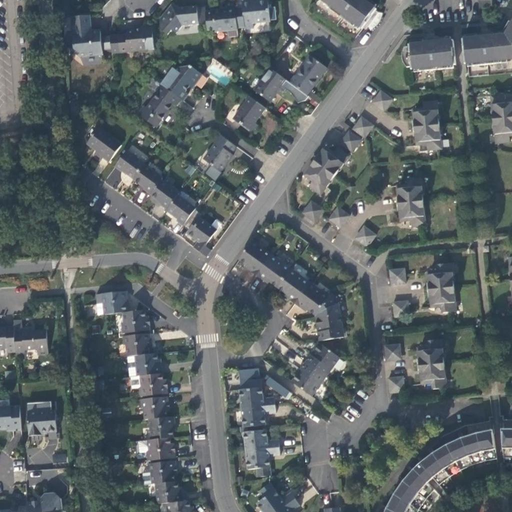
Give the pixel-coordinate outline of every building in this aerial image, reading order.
[(251,0),(242,1),(243,8),(245,27),(245,28),(254,27),(253,21),(270,20),(267,0),(263,0),(257,1),(251,1),(251,0)] [(319,0),(335,12),(333,14),(345,24),(347,21),(359,29),(360,28),(373,10),(374,9),(372,8),(374,5),(368,0),(362,0),(319,0)] [(237,28),(245,27),(243,8),(235,8),(235,3),(225,4),(226,10),(213,11),(206,12),(207,22),(208,30),(215,29),(215,31),(237,29),(237,28)] [(197,8),(197,6),(185,8),(183,10),(174,4),(169,10),(160,20),(161,26),(161,29),(169,35),(172,31),(177,34),(183,27),(199,24),(199,23),(197,8)] [(206,7),(197,8),(199,23),(207,22),(206,12),(206,7)] [(376,12),(373,10),(360,28),(363,30),(376,12)] [(92,29),(91,16),(73,17),(76,53),(81,58),(104,55),(104,51),(102,38),(102,31),(95,32),(92,29)] [(511,23),(506,33),(494,35),(495,39),(487,40),(480,40),(479,36),(467,38),(468,41),(465,42),(468,66),(482,65),(483,68),(498,67),(497,63),(511,61),(511,23)] [(112,50),(113,54),(148,50),(155,50),(154,38),(153,26),(141,27),(141,30),(130,31),(127,35),(111,37),(112,50)] [(102,38),(104,51),(112,50),(111,37),(102,38)] [(442,66),(457,65),(454,40),(451,41),(451,38),(440,39),(440,42),(431,43),(425,43),(424,40),(412,41),(413,45),(410,45),(410,48),(406,48),(405,49),(404,52),(405,61),(407,64),(409,67),(412,67),(413,69),(428,67),(428,71),(443,69),(442,66)] [(295,76),(290,83),(307,96),(310,91),(327,68),(317,61),(311,57),(296,77),(295,76)] [(166,78),(161,85),(180,99),(181,100),(186,93),(186,92),(189,86),(192,88),(194,85),(202,75),(191,66),(178,68),(176,71),(175,70),(168,79),(166,78)] [(284,87),(288,82),(271,69),(255,91),(270,102),(273,97),(276,93),(281,96),(286,89),(284,87)] [(176,105),(180,99),(161,85),(152,78),(147,84),(158,92),(147,108),(144,106),(138,114),(156,126),(165,114),(173,103),(176,105)] [(393,99),(392,99),(381,89),(371,102),(384,112),(393,99)] [(323,100),(310,91),(307,96),(319,105),(323,100)] [(492,96),(496,144),(511,143),(510,134),(511,133),(511,103),(506,104),(506,95),(492,96)] [(252,123),(264,107),(250,97),(242,107),(233,120),(250,132),(255,125),(252,123)] [(443,150),(438,101),(423,103),(424,112),(414,113),(414,118),(416,139),(417,143),(427,142),(428,151),(443,150)] [(374,125),(361,116),(352,129),(364,138),(374,125)] [(121,144),(98,127),(86,144),(91,147),(95,151),(93,153),(101,159),(102,157),(108,161),(121,144)] [(361,140),(350,132),(349,131),(339,143),(352,152),(361,140)] [(231,154),(236,147),(221,136),(212,148),(204,160),(221,172),(233,155),(231,154)] [(320,195),(349,156),(338,148),(332,156),(324,149),(320,155),(311,167),(306,173),(314,179),(309,187),(320,195)] [(145,165),(127,151),(115,167),(121,171),(121,170),(124,172),(126,174),(127,174),(134,179),(145,165)] [(142,189),(150,195),(161,180),(162,178),(145,165),(134,179),(133,180),(140,185),(144,188),(142,189)] [(426,227),(421,178),(407,179),(408,189),(397,190),(398,198),(399,213),(400,220),(411,219),(411,228),(426,227)] [(179,194),(161,180),(150,195),(155,198),(155,200),(157,201),(160,204),(160,205),(167,210),(178,196),(179,194)] [(355,187),(349,183),(346,188),(351,192),(355,187)] [(196,209),(178,196),(167,210),(167,211),(174,217),(177,219),(176,220),(184,226),(195,211),(196,209)] [(323,211),(311,202),(302,214),(314,223),(323,211)] [(350,216),(340,209),(338,208),(330,221),(341,229),(350,216)] [(196,241),(192,247),(207,257),(211,251),(205,246),(216,230),(198,217),(200,214),(195,211),(184,226),(189,229),(186,233),(190,237),(196,241)] [(376,236),(364,227),(355,239),(367,248),(376,236)] [(251,272),(257,276),(272,255),(254,242),(240,261),(246,266),(253,270),(251,272)] [(269,282),(278,289),(292,270),(272,255),(257,276),(264,281),(265,279),(269,282)] [(456,313),(452,265),(437,266),(438,275),(428,276),(429,283),(430,298),(431,307),(441,306),(442,314),(456,313)] [(290,300),(296,305),(311,284),(292,270),(278,289),(285,294),(291,298),(290,300)] [(404,270),(389,271),(390,286),(406,285),(404,270)] [(307,310),(316,316),(330,298),(311,284),(296,305),(301,309),(303,307),(307,310)] [(104,316),(106,316),(122,315),(126,314),(126,307),(125,302),(128,302),(127,294),(102,296),(103,305),(97,306),(98,316),(104,316)] [(318,327),(320,342),(320,343),(344,339),(339,304),(333,295),(330,298),(316,316),(316,318),(318,327)] [(95,297),(96,306),(97,306),(103,305),(102,296),(95,297)] [(408,303),(392,304),(394,319),(409,317),(408,303)] [(121,326),(122,335),(150,333),(149,323),(146,324),(145,318),(145,313),(126,314),(122,315),(123,326),(121,326)] [(25,319),(17,319),(17,326),(17,331),(26,330),(26,328),(25,319)] [(11,351),(19,350),(17,331),(17,326),(4,327),(0,326),(0,347),(11,346),(11,351)] [(26,330),(17,331),(19,350),(19,357),(29,356),(28,349),(41,348),(41,354),(52,353),(50,329),(40,329),(36,330),(36,327),(26,328),(26,330)] [(125,346),(127,358),(149,356),(149,350),(148,345),(151,344),(151,336),(122,338),(123,346),(125,346)] [(447,389),(442,340),(428,340),(429,346),(415,348),(416,359),(418,377),(419,385),(430,384),(431,390),(447,389)] [(400,343),(383,345),(385,362),(401,360),(400,343)] [(314,354),(307,363),(327,378),(340,359),(321,345),(314,354)] [(157,362),(157,356),(149,356),(127,358),(128,378),(130,378),(140,377),(162,375),(161,367),(158,367),(157,362)] [(307,363),(293,383),(312,397),(327,378),(307,363)] [(139,389),(140,398),(168,396),(167,387),(164,388),(163,382),(163,375),(162,375),(140,377),(130,378),(131,390),(139,389)] [(387,378),(389,394),(404,392),(403,376),(387,378)] [(286,397),(290,391),(268,377),(264,384),(286,397)] [(242,391),(243,410),(277,406),(276,398),(265,400),(264,394),(263,380),(249,382),(250,390),(242,391)] [(143,410),(144,421),(148,421),(166,419),(166,412),(166,408),(169,408),(168,399),(140,401),(141,410),(143,410)] [(15,430),(24,429),(22,405),(0,406),(0,427),(7,427),(15,426),(15,430)] [(278,415),(277,406),(243,410),(245,429),(249,429),(263,427),(267,426),(267,420),(266,416),(278,415)] [(59,410),(31,412),(33,435),(38,435),(45,434),(44,431),(60,430),(59,410)] [(110,410),(103,411),(104,420),(111,419),(110,410)] [(148,421),(150,441),(170,439),(173,439),(172,432),(172,427),(175,427),(175,418),(166,419),(148,421)] [(268,437),(268,431),(264,432),(249,433),(246,434),(248,452),(281,449),(280,440),(269,442),(268,437)] [(489,462),(498,461),(495,431),(484,434),(482,434),(471,437),(459,442),(456,443),(446,447),(434,454),(433,455),(421,464),(420,465),(441,486),(447,482),(455,477),(464,472),(473,467),(480,465),(489,462)] [(511,431),(510,431),(501,431),(502,434),(505,460),(510,460),(511,460),(511,431)] [(146,453),(147,463),(175,460),(174,451),(171,451),(170,446),(170,439),(150,441),(137,443),(138,454),(146,453)] [(282,457),(281,449),(248,452),(250,471),(258,470),(259,478),(272,477),(271,468),(270,458),(282,457)] [(53,454),(54,464),(67,462),(66,453),(53,454)] [(140,475),(141,487),(155,485),(174,483),(173,477),(173,473),(176,472),(176,463),(147,466),(148,474),(140,475)] [(441,486),(420,465),(417,468),(414,470),(436,491),(438,488),(441,486)] [(432,494),(436,491),(414,470),(409,475),(406,479),(401,485),(400,487),(395,495),(389,504),(387,509),(385,511),(419,511),(420,511),(424,505),(429,499),(432,494)] [(155,485),(157,505),(167,504),(183,503),(182,495),(178,495),(178,490),(177,483),(174,483),(155,485)] [(258,504),(263,511),(279,511),(296,501),(291,493),(282,500),(276,492),(271,484),(260,492),(265,499),(258,504)] [(35,502),(29,502),(29,505),(29,511),(65,511),(62,509),(66,504),(65,496),(57,489),(52,490),(41,500),(41,499),(35,500),(35,502)] [(293,511),(301,507),(296,501),(279,511),(293,511)] [(190,511),(191,509),(190,502),(183,503),(167,504),(168,511),(190,511)]
